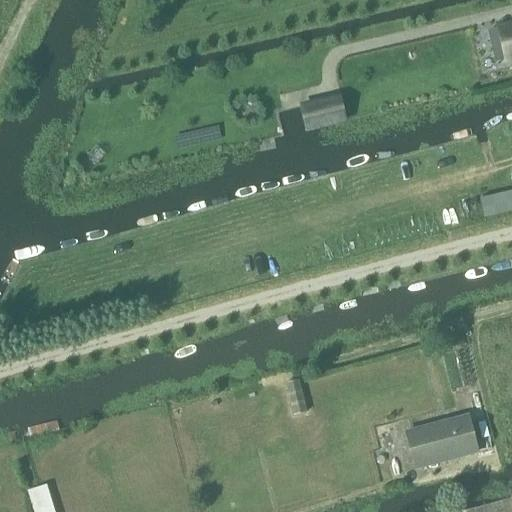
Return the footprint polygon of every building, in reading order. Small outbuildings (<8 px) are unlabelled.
[(511,25),(489,31),(496,62),(511,58),(511,25)] [(307,130),(323,127),(317,103),(302,106),(307,130)] [(477,453),(469,418),(406,434),(415,469),(477,453)] [(27,492),(33,511),(54,511),(46,486),(27,492)] [(511,511),(511,498),(464,511),(511,511)]
